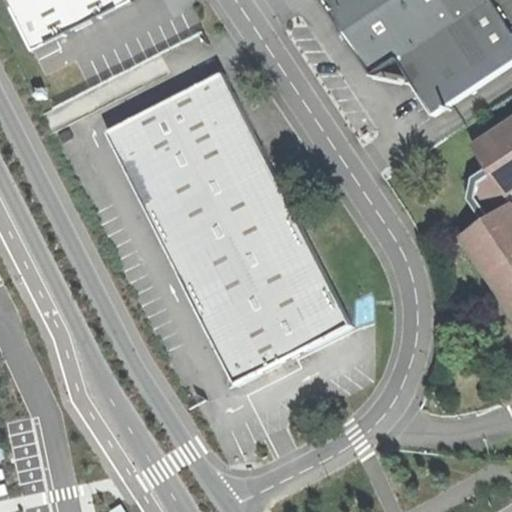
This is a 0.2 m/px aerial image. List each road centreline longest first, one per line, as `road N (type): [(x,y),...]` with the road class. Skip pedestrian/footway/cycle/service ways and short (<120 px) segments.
road 1 (unclassified): [(236,511),(343,458),(402,401),(420,301),(392,233),(240,0)]
road 2 (unclassified): [(229,511),(117,334),(0,101)]
road 3 (unclassified): [(0,173),(183,511)]
